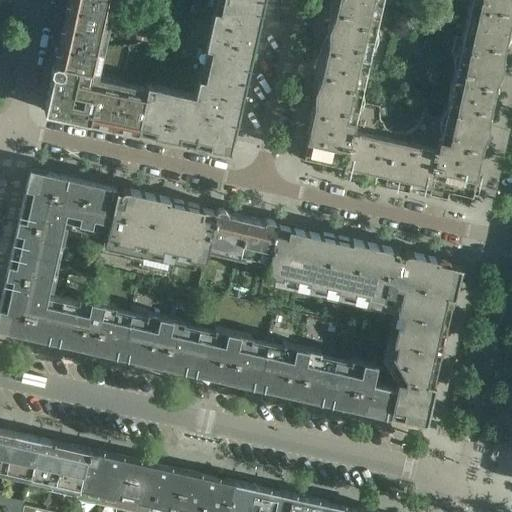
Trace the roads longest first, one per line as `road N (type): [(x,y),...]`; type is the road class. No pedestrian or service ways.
road 1 (residential): [(456,511),(461,476),(0,379)]
road 2 (residential): [(511,244),(261,187)]
road 3 (residential): [(261,187),(14,128)]
road 4 (unclassified): [(261,187),(300,0)]
road 5 (residential): [(14,128),(43,0)]
